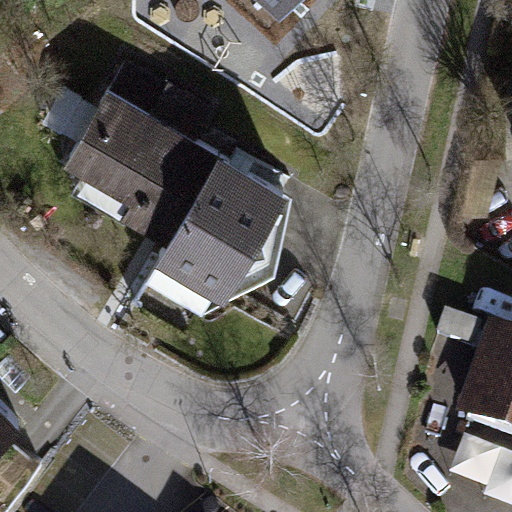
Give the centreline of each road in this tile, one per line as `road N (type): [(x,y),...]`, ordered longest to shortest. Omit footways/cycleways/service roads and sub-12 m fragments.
road 1 (residential): [(290,400),(324,369),(346,328),(424,0)]
road 2 (residential): [(0,262),(109,361),(168,396),(239,413),(290,400)]
road 3 (residential): [(290,400),(393,511)]
